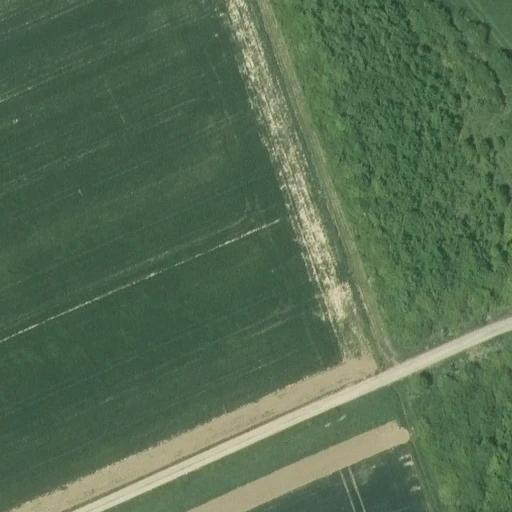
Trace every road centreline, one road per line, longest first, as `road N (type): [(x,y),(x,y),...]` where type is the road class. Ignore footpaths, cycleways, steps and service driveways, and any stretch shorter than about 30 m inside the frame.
road 1 (track): [(511,322),(90,511)]
road 2 (track): [(395,374),(261,0)]
road 3 (track): [(511,98),(429,0)]
